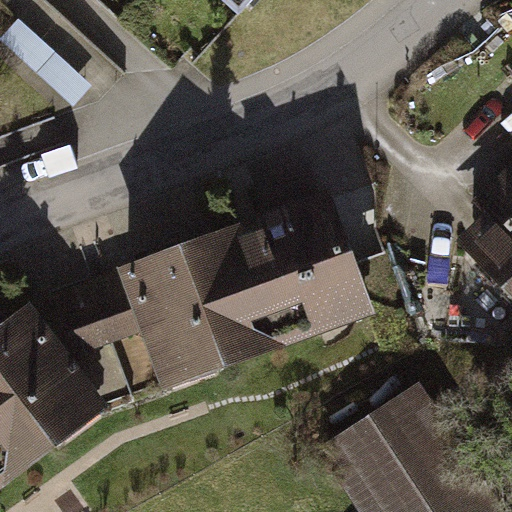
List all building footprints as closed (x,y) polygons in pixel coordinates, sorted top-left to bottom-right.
[(214,0),(236,20),(256,0),(214,0)] [(360,301),(316,181),(108,243),(111,266),(32,298),(71,348),(126,329),(149,379),(360,301)] [(511,183),(488,207),(498,217),(467,246),(511,292),(511,183)] [(0,472),(102,395),(18,286),(0,299),(0,472)] [(505,511),(410,367),(304,437),(353,511),(505,511)]
